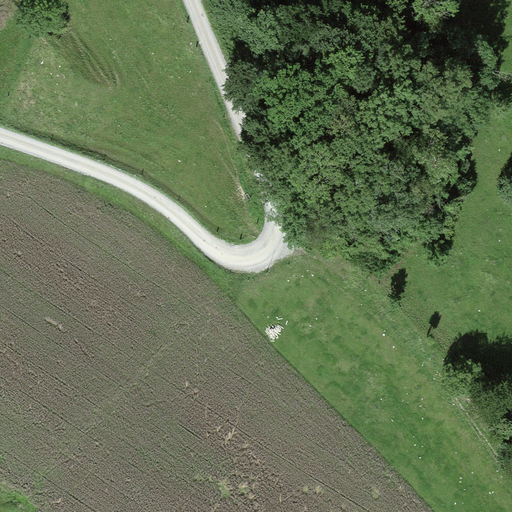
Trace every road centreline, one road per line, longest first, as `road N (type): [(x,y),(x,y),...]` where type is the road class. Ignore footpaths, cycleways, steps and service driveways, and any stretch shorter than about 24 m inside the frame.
road 1 (unclassified): [(201,0),(290,191),(287,228),(269,254),(252,260),(219,250),(118,178),(0,141)]
road 2 (track): [(276,244),(315,257),(373,308),(452,392),(511,483)]
